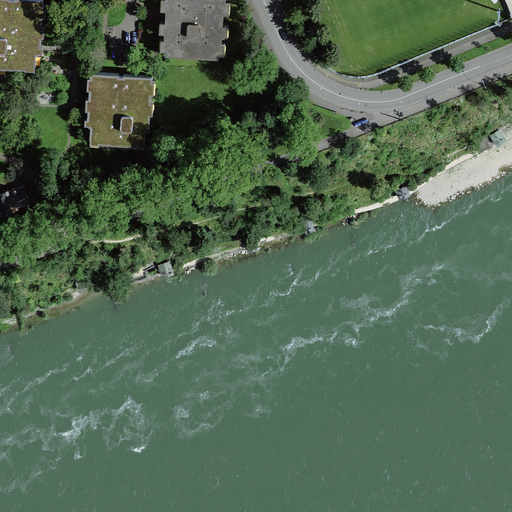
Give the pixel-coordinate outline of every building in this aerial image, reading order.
[(0,0),(0,64),(35,67),(36,51),(39,51),(41,30),(42,0),(0,0)] [(166,0),(165,22),(164,38),(166,39),(165,54),(219,57),(220,42),(222,42),(224,1),(226,2),(225,0),(166,0)] [(152,75),(123,73),(123,75),(119,75),(119,73),(112,72),(90,71),(87,125),(90,125),(89,141),(144,145),(145,129),(148,129),(152,75)] [(500,129),(491,135),(497,143),(505,138),(500,129)] [(27,199),(22,186),(0,193),(0,209),(1,212),(16,207),(16,206),(25,202),(24,200),(27,199)] [(405,186),(398,189),(401,196),(408,193),(405,186)] [(311,218),(303,221),(306,231),(314,228),(311,218)] [(254,238),(246,240),(250,250),(258,248),(254,238)] [(168,262),(160,265),(163,275),(172,272),(168,262)] [(82,279),(76,281),(79,289),(85,287),(82,279)]
